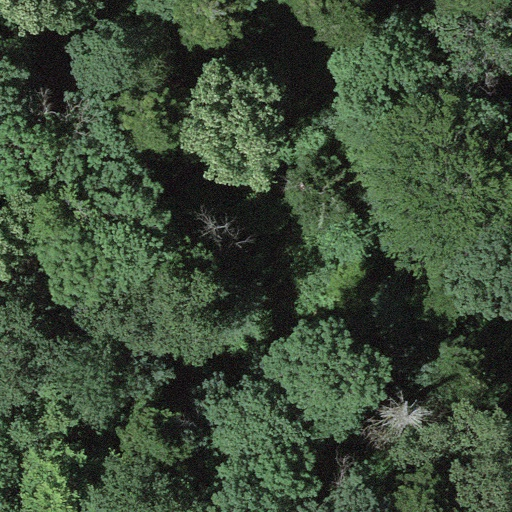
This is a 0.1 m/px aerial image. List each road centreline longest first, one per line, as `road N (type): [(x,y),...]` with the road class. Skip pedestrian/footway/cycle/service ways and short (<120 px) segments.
road 1 (track): [(0,296),(201,171),(416,62),(504,0)]
road 2 (track): [(0,101),(167,101),(392,74)]
